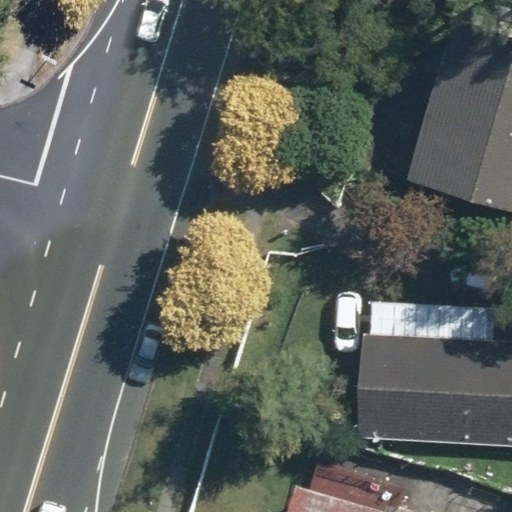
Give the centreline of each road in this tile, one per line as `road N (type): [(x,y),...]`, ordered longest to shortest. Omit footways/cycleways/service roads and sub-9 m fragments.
road 1 (secondary): [(113,204),(21,511)]
road 2 (secondary): [(180,0),(113,204)]
